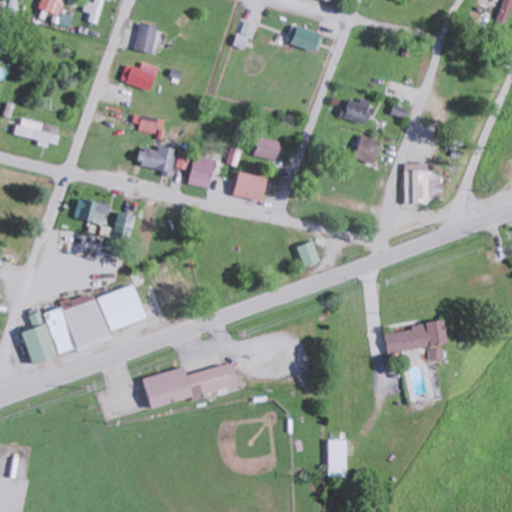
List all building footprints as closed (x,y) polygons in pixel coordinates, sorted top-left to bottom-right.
[(94,0),(93,3),(86,2),(84,11),(90,13),(88,22),(99,24),(104,0),(94,0)] [(484,0),(475,22),(485,26),(496,0),(484,0)] [(199,5),(191,2),(180,37),(188,40),(199,5)] [(151,53),(156,26),(139,22),(133,50),(151,53)] [(244,25),(248,26),(247,33),(236,31),(233,46),(248,49),(252,24),(245,23),(244,25)] [(289,44),(316,51),(321,34),(293,26),(289,44)] [(131,65),(122,73),(141,92),(159,74),(144,60),(135,69),(131,65)] [(360,102),(345,99),(341,119),(366,123),(370,101),(360,99),(360,102)] [(156,125),(155,119),(147,121),(147,118),(139,119),(141,128),(156,125)] [(56,145),(59,135),(16,123),(13,134),(56,145)] [(351,158),(390,170),(394,155),(382,152),(385,142),(359,134),(351,158)] [(251,153),(273,160),(279,142),(257,135),(251,153)] [(128,159),(131,147),(121,144),(118,157),(128,159)] [(138,145),(135,166),(172,170),(174,149),(138,145)] [(186,183),(207,188),(214,157),(193,152),(186,183)] [(402,203),(430,204),(431,163),(402,163),(402,203)] [(230,195),(259,201),(264,177),(235,171),(230,195)] [(74,218),(103,222),(106,203),(77,198),(74,218)] [(132,216),(116,212),(110,236),(127,240),(132,216)] [(98,239),(66,235),(63,252),(95,257),(98,239)] [(317,261),(311,241),(294,246),(301,267),(317,261)] [(242,275),(261,272),(258,250),(238,253),(242,275)] [(129,275),(135,289),(154,280),(147,267),(129,275)] [(169,294),(185,291),(182,274),(166,277),(169,294)] [(144,319),(133,284),(31,315),(34,326),(19,330),(29,363),(107,339),(105,330),(144,319)] [(381,331),(385,353),(443,344),(440,322),(381,331)] [(236,386),(231,363),(183,375),(181,368),(139,378),(146,408),(236,386)] [(325,478),(342,478),(342,440),(325,440),(325,478)]
